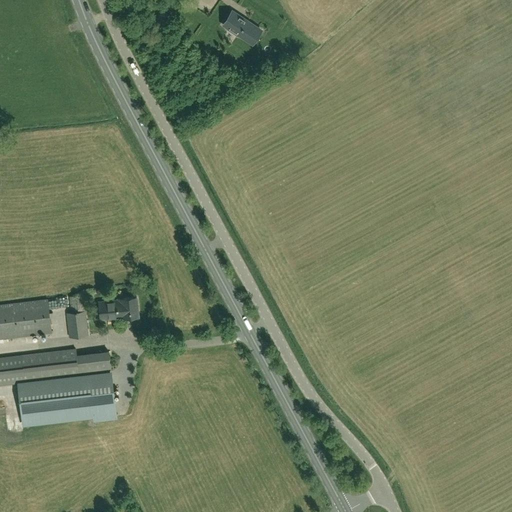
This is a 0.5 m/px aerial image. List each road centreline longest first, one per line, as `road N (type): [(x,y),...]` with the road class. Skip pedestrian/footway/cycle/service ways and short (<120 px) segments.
road 1 (primary): [(345,509),(97,55),(79,0)]
road 2 (unclassified): [(384,488),(277,338),(101,0)]
road 3 (unknown): [(136,348),(257,341),(271,326)]
